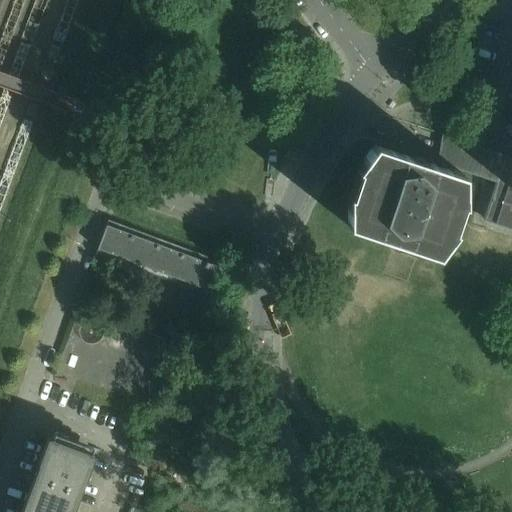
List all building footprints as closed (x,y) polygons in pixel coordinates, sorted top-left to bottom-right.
[(353,209),(348,207),(348,227),(373,235),(383,239),(397,243),(401,244),(437,256),(455,232),(447,229),(455,204),(463,206),(463,175),(454,172),(455,169),(475,175),(477,176),(496,182),(505,157),(486,150),(467,144),(460,142),(449,138),(440,164),(443,165),(442,168),(427,164),(426,169),(408,163),(410,158),(409,158),(374,146),(363,162),(368,164),(353,209)] [(484,220),(483,221),(511,230),(511,159),(505,157),(496,182),(484,220)] [(222,268),(106,226),(97,250),(213,293),(222,268)] [(98,277),(88,274),(83,289),(93,292),(98,277)] [(20,511),(73,511),(94,456),(47,439),(20,511)]
